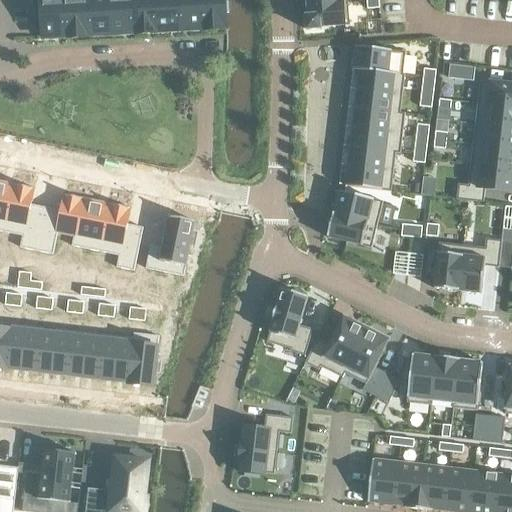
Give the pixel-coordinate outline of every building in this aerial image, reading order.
[(39,0),(42,42),(66,41),(64,0),(39,0)] [(64,0),(66,41),(90,39),(87,0),(64,0)] [(87,0),(90,39),(113,38),(110,0),(87,0)] [(110,0),(113,38),(136,36),(133,0),(110,0)] [(133,0),(136,36),(158,35),(156,0),(133,0)] [(156,0),(158,35),(181,34),(179,0),(156,0)] [(179,0),(181,34),(204,33),(201,0),(179,0)] [(201,0),(204,33),(229,31),(227,0),(201,0)] [(379,1),(367,2),(368,10),(380,9),(379,1)] [(308,16),(306,17),(308,31),(322,30),(322,28),(350,26),(348,3),(307,7),(308,16)] [(356,47),(353,71),(360,71),(403,76),(403,75),(406,53),(356,47)] [(451,67),(450,78),(473,81),(474,69),(451,67)] [(424,70),(424,77),(435,79),(436,71),(424,70)] [(360,71),(346,187),(391,192),(395,153),(400,154),(405,114),(400,114),(405,75),(403,75),(403,76),(360,71)] [(424,77),(423,85),(435,86),(435,79),(424,77)] [(511,85),(481,82),(478,105),(511,109),(511,85)] [(423,85),(422,92),(434,94),(435,86),(423,85)] [(422,92),(421,100),(433,101),(434,94),(422,92)] [(421,100),(420,107),(432,109),(433,101),(421,100)] [(440,100),(439,108),(451,109),(452,102),(440,100)] [(511,109),(478,105),(476,125),(511,129),(511,109)] [(449,121),(437,120),(437,128),(448,129),(449,121)] [(418,125),(417,133),(429,134),(430,126),(418,125)] [(511,129),(476,125),(474,145),(511,149),(511,129)] [(417,133),(416,140),(428,142),(429,134),(417,133)] [(416,140),(415,148),(427,149),(428,142),(416,140)] [(435,141),(434,148),(446,150),(447,142),(435,141)] [(511,149),(474,145),(471,165),(511,169),(511,149)] [(415,148),(414,155),(426,157),(427,149),(415,148)] [(414,155),(413,163),(425,164),(426,157),(414,155)] [(459,185),(457,201),(484,204),(486,190),(511,193),(511,169),(471,165),(469,186),(459,185)] [(0,182),(0,222),(8,224),(16,185),(0,182)] [(421,185),(414,184),(413,193),(420,194),(421,185)] [(16,185),(8,224),(25,228),(21,249),(22,249),(37,252),(46,209),(32,206),(36,190),(16,185)] [(339,192),(333,215),(377,225),(383,202),(339,192)] [(46,209),(37,252),(53,255),(54,256),(58,235),(76,238),(84,199),(64,195),(60,212),(46,209)] [(84,199),(76,238),(104,244),(112,205),(84,199)] [(112,205),(104,244),(121,248),(117,269),(118,269),(135,273),(144,229),(129,226),(132,210),(131,209),(112,205)] [(333,215),(328,238),(372,248),(377,225),(333,215)] [(151,246),(146,269),(161,272),(163,263),(186,268),(190,249),(195,250),(198,233),(194,232),(196,222),(170,216),(163,248),(151,246)] [(428,225),(426,236),(438,238),(439,226),(428,225)] [(403,226),(402,237),(411,238),(413,227),(403,226)] [(413,227),(411,238),(421,239),(422,227),(413,227)] [(511,230),(503,230),(502,241),(502,242),(511,243),(511,230)] [(463,246),(458,292),(482,295),(485,267),(499,268),(502,242),(502,241),(486,240),(485,249),(463,246)] [(511,243),(502,242),(499,268),(511,269),(511,265),(511,243)] [(439,244),(434,289),(458,292),(463,246),(439,244)] [(18,289),(30,290),(31,282),(32,274),(20,273),(18,289)] [(65,283),(53,281),(51,291),(63,293),(65,283)] [(43,283),(31,282),(30,290),(42,292),(43,283)] [(81,296),(93,298),(94,289),(82,288),(81,296)] [(106,291),(94,289),(93,298),(105,299),(106,291)] [(270,334),(268,343),(291,350),(290,353),(305,357),(313,330),(300,326),(309,298),(283,289),(269,334),(270,334)] [(5,306),(13,307),(15,295),(6,294),(5,306)] [(21,308),(23,296),(15,295),(13,307),(21,308)] [(36,310),(44,311),(46,298),(37,298),(36,310)] [(52,312),(54,299),(46,298),(44,311),(52,312)] [(67,313),(75,314),(77,302),(68,301),(67,313)] [(83,315),(85,303),(77,302),(75,314),(83,315)] [(98,317),(106,318),(108,306),(99,305),(98,317)] [(114,319),(116,307),(108,306),(106,318),(114,319)] [(129,321),(137,322),(139,309),(130,308),(129,321)] [(145,323),(147,310),(139,309),(137,322),(145,323)] [(317,339),(305,364),(319,371),(321,367),(343,378),(345,374),(344,374),(346,370),(367,327),(344,316),(329,345),(317,339)] [(0,323),(0,365),(8,367),(8,364),(7,364),(11,325),(0,323)] [(11,325),(7,364),(8,364),(22,366),(27,327),(11,325)] [(27,327),(22,366),(38,368),(42,329),(27,327)] [(346,370),(344,374),(345,374),(366,385),(363,391),(376,397),(387,376),(375,370),(391,339),(367,327),(346,370)] [(42,329),(38,368),(53,370),(58,331),(42,329)] [(58,331),(53,370),(69,371),(73,332),(58,331)] [(73,332),(69,371),(84,373),(89,334),(73,332)] [(89,334),(84,373),(100,375),(104,336),(89,334)] [(104,336),(100,375),(115,377),(120,338),(104,336)] [(120,338),(115,377),(129,378),(131,379),(135,340),(120,338)] [(129,378),(129,381),(154,384),(156,369),(160,370),(162,357),(157,357),(159,342),(135,340),(131,379),(129,378)] [(408,399),(407,403),(432,406),(432,402),(431,402),(437,357),(412,354),(408,399)] [(437,357),(431,402),(432,402),(453,404),(454,404),(459,360),(437,357)] [(453,404),(453,409),(477,412),(478,407),(483,363),(459,360),(454,404),(453,404)] [(387,376),(376,397),(389,404),(399,382),(387,376)] [(240,441),(237,463),(239,463),(238,474),(267,477),(267,475),(275,476),(280,433),(292,434),(293,419),(266,415),(265,428),(243,425),(241,441),(240,441)] [(476,416),(473,441),(487,443),(491,418),(489,417),(489,418),(478,417),(479,416),(476,416)] [(491,418),(487,443),(502,445),(505,419),(503,419),(503,420),(493,419),(493,418),(491,418)] [(443,426),(442,438),(450,439),(451,426),(443,426)] [(390,438),(389,446),(401,447),(402,439),(390,437),(390,438)] [(402,439),(401,447),(413,449),(414,440),(402,439)] [(440,443),(439,452),(451,453),(452,445),(440,443)] [(452,445),(451,453),(463,455),(464,446),(452,445)] [(490,449),(489,457),(501,459),(502,450),(490,449)] [(511,451),(502,450),(501,459),(511,460),(511,451)] [(27,473),(22,511),(47,511),(49,501),(70,504),(76,455),(44,451),(41,475),(27,473)] [(89,489),(86,511),(148,511),(150,496),(148,495),(152,459),(113,455),(109,492),(89,489)] [(373,460),(368,503),(394,506),(399,463),(373,460)] [(399,463),(394,506),(405,508),(405,509),(419,510),(424,466),(399,463)] [(424,466),(419,510),(433,511),(438,511),(444,511),(449,469),(424,466)] [(0,511),(12,511),(17,470),(0,468),(0,511)] [(449,469),(444,511),(469,511),(474,472),(449,469)] [(474,472),(469,511),(494,511),(499,475),(474,472)] [(511,511),(511,476),(499,475),(494,511),(511,511)]
